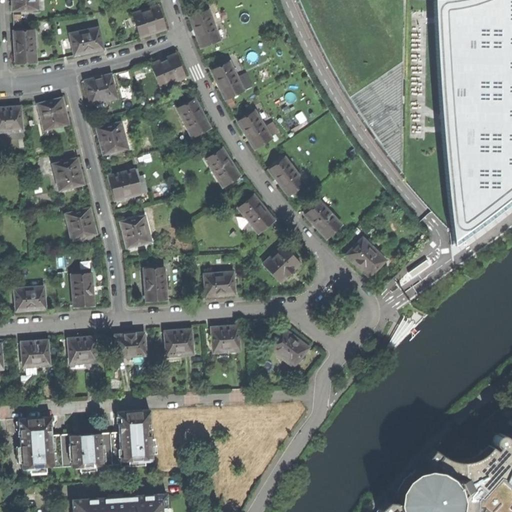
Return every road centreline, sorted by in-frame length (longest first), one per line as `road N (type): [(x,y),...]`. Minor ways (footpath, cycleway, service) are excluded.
road 1 (residential): [(0,410),(323,394)]
road 2 (residential): [(337,264),(253,166),(184,37)]
road 3 (residential): [(66,75),(106,214),(120,319)]
road 4 (residential): [(120,319),(293,308)]
road 5 (residential): [(323,394),(321,414),(259,511)]
road 6 (residential): [(66,75),(184,37)]
road 7 (residential): [(0,327),(120,319)]
